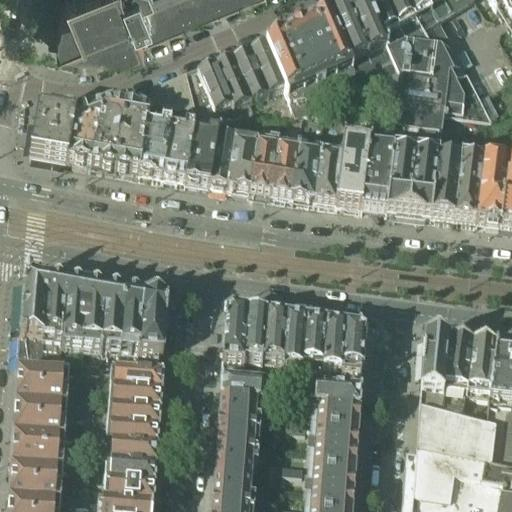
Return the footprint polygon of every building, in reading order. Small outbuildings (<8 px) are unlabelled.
[(66,60),(215,0),(59,0),(54,20),(58,30),(51,33),(48,47),(61,49),(66,60)] [(384,0),(367,0),(363,3),(379,40),(399,30),(384,0)] [(404,0),(384,0),(399,30),(413,23),(404,0)] [(425,0),(404,0),(413,23),(421,40),(429,36),(421,19),(430,14),(431,14),(424,2),(426,1),(425,0)] [(474,8),(469,0),(425,0),(426,1),(424,2),(431,14),(430,14),(437,29),(474,8)] [(511,0),(492,0),(494,2),(488,5),(492,12),(511,0)] [(511,0),(492,12),(496,19),(502,16),(507,23),(511,20),(511,0)] [(379,40),(363,3),(362,1),(329,18),(352,75),(367,113),(392,110),(399,109),(400,101),(401,90),(379,40)] [(329,18),(298,33),(322,89),(352,75),(329,18)] [(485,123),(468,89),(451,56),(438,31),(429,36),(421,40),(413,23),(399,30),(379,40),(401,90),(400,101),(399,109),(396,132),(394,149),(393,158),(438,164),(443,125),(487,130),(487,128),(493,124),(485,123)] [(298,33),(266,49),(285,95),(288,103),(322,89),(298,33)] [(264,50),(249,56),(267,102),(285,95),(266,49),(264,50)] [(249,56),(231,64),(251,110),(267,102),(249,56)] [(231,64),(214,71),(231,113),(238,129),(244,128),(238,115),(251,110),(231,64)] [(214,71),(197,78),(215,120),(231,113),(214,71)] [(367,113),(352,75),(322,89),(288,103),(295,122),(303,121),(324,118),(346,116),(356,114),(367,113)] [(216,124),(215,120),(197,78),(186,83),(195,127),(195,130),(219,134),(219,132),(216,124)] [(186,83),(174,88),(173,126),(162,188),(184,192),(193,139),(195,130),(195,127),(186,83)] [(153,97),(138,184),(162,188),(173,126),(174,88),(153,97)] [(151,98),(128,106),(115,180),(138,184),(153,97),(151,98)] [(128,106),(103,116),(92,176),(115,180),(128,106)] [(399,109),(392,110),(389,132),(396,132),(399,109)] [(103,116),(74,126),(66,172),(92,176),(103,116)] [(47,123),(35,121),(28,165),(66,172),(74,126),(73,127),(71,126),(71,127),(54,125),(47,123)] [(227,123),(223,123),(216,124),(219,132),(219,134),(217,143),(217,145),(235,148),(235,143),(234,143),(235,135),(235,129),(227,129),(227,123)] [(360,219),(368,155),(369,142),(367,142),(369,130),(345,127),(342,152),(342,157),(335,215),(360,219)] [(219,134),(195,130),(193,139),(184,192),(209,196),(217,145),(217,143),(219,134)] [(369,142),(368,155),(360,219),(386,222),(393,158),(394,149),(373,146),(374,142),(369,142)] [(235,143),(235,148),(227,199),(248,203),(256,146),(235,143)] [(235,148),(217,145),(209,196),(227,199),(235,148)] [(256,145),(256,146),(248,203),(269,206),(277,148),(256,145)] [(299,151),(277,148),(269,206),(291,209),(299,151)] [(320,154),(299,151),(291,209),(313,212),(320,154)] [(335,215),(342,157),(320,154),(313,212),(335,215)] [(462,154),(460,167),(453,230),(474,233),(482,169),(483,157),(462,154)] [(438,164),(393,158),(386,222),(430,227),(438,164)] [(460,167),(438,164),(430,227),(453,230),(460,167)] [(506,172),(482,169),(474,233),(499,236),(506,172)] [(511,172),(506,172),(499,236),(511,237),(511,172)] [(0,261),(82,274),(83,267),(423,318),(433,250),(94,199),(95,192),(0,178),(0,261)] [(48,290),(28,286),(21,291),(18,345),(15,378),(42,381),(43,350),(48,290)] [(66,293),(48,290),(43,350),(61,352),(66,293)] [(85,296),(66,293),(61,352),(61,357),(81,358),(85,296)] [(104,300),(85,296),(81,358),(100,360),(104,300)] [(124,303),(104,300),(100,360),(119,361),(124,303)] [(142,306),(124,303),(119,361),(138,363),(142,306)] [(159,309),(142,306),(138,363),(147,363),(144,382),(159,384),(164,316),(159,309)] [(223,325),(219,388),(241,390),(246,322),(230,320),(223,325)] [(260,392),(266,325),(246,322),(241,390),(260,392)] [(280,377),(284,328),(266,325),(260,392),(262,392),(279,393),(279,391),(280,377)] [(299,392),(299,391),(304,331),(284,328),(280,377),(279,391),(299,392)] [(319,397),(324,334),(304,331),(299,391),(313,392),(313,397),(319,397)] [(338,399),(343,336),(324,334),(319,397),(338,399)] [(358,338),(343,336),(338,399),(358,400),(363,345),(358,338)] [(446,349),(428,347),(422,352),(417,417),(441,423),(443,405),(446,349)] [(470,352),(446,349),(443,405),(441,423),(442,424),(465,429),(466,408),(470,352)] [(494,355),(470,352),(466,408),(489,411),(494,355)] [(511,357),(494,355),(489,411),(489,415),(511,417),(511,357)] [(62,382),(42,381),(15,378),(12,411),(60,414),(62,382)] [(158,401),(159,384),(144,382),(109,380),(108,397),(158,401)] [(261,413),(262,392),(260,392),(241,390),(219,388),(217,409),(254,413),(261,413)] [(357,421),(358,400),(338,399),(319,397),(313,397),(299,396),(297,414),(308,415),(307,416),(357,421)] [(157,419),(158,401),(108,397),(106,415),(108,415),(157,419)] [(90,427),(92,407),(77,405),(75,426),(90,427)] [(252,442),(254,413),(217,409),(214,448),(256,451),(256,443),(252,442)] [(60,414),(12,411),(10,442),(57,445),(60,414)] [(269,415),(261,414),(257,414),(257,422),(269,423),(269,415)] [(157,419),(108,415),(106,433),(155,437),(157,419)] [(354,463),(357,421),(307,416),(307,421),(315,422),(313,454),(305,453),(305,459),(354,463)] [(465,429),(442,424),(441,423),(417,417),(409,511),(496,511),(498,506),(510,509),(511,496),(511,479),(493,475),(495,435),(487,430),(477,432),(465,429)] [(293,440),(294,432),(284,431),(283,440),(293,440)] [(304,433),(294,432),(293,440),(303,441),(304,433)] [(155,437),(106,433),(105,451),(106,451),(154,455),(155,437)] [(57,445),(10,442),(8,473),(60,477),(60,471),(56,470),(57,445)] [(248,489),(250,459),(255,459),(256,451),(214,448),(212,486),(248,489)] [(154,455),(106,451),(105,469),(153,473),(154,455)] [(351,505),(354,463),(305,459),(304,464),(312,465),(309,496),(302,496),(301,501),(351,505)] [(153,473),(105,469),(104,489),(151,492),(153,473)] [(60,477),(8,473),(6,505),(53,509),(54,484),(59,485),(60,477)] [(290,482),(291,474),(281,473),(280,481),(290,482)] [(301,475),(291,474),(290,482),(300,483),(301,475)] [(246,511),(248,492),(248,489),(212,486),(209,511),(246,511)] [(151,492),(104,489),(102,508),(150,511),(151,492)] [(262,511),(264,493),(248,492),(246,511),(262,511)] [(61,502),(60,511),(87,511),(88,499),(75,498),(74,503),(61,502)] [(350,511),(351,505),(301,501),(301,506),(308,506),(307,511),(350,511)]
